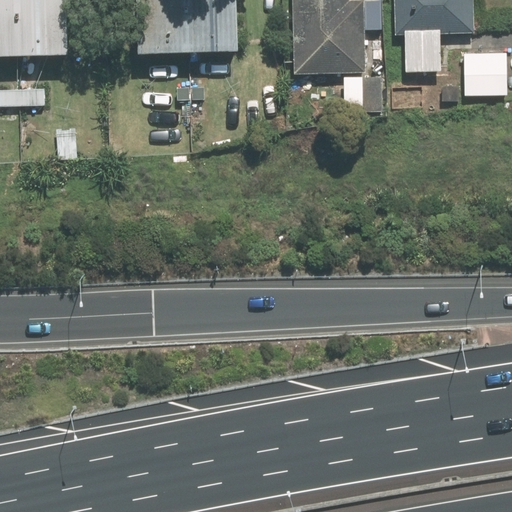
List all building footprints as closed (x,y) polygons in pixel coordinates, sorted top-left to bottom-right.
[(58,0),(0,0),(0,59),(60,57),(58,0)] [(226,0),(128,0),(130,58),(228,56),(226,0)] [(287,0),(288,76),(362,75),(361,1),(344,1),(343,0),(287,0)] [(390,0),(391,37),(400,37),(401,76),(436,75),(435,35),(470,34),(469,0),(390,0)] [(503,55),(460,55),(461,99),(504,98),(503,55)] [(376,79),(358,79),(357,113),(376,113),(376,79)] [(204,87),(175,88),(175,102),(205,101),(204,87)] [(42,90),(0,92),(0,108),(43,107),(42,90)]
